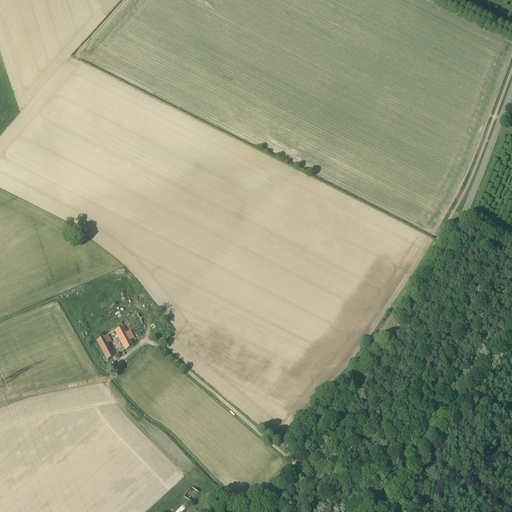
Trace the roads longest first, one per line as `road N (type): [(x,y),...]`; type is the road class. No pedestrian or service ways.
road 1 (tertiary): [(272,511),(419,303),(511,104)]
road 2 (track): [(304,468),(145,343),(119,364),(109,390),(199,490)]
